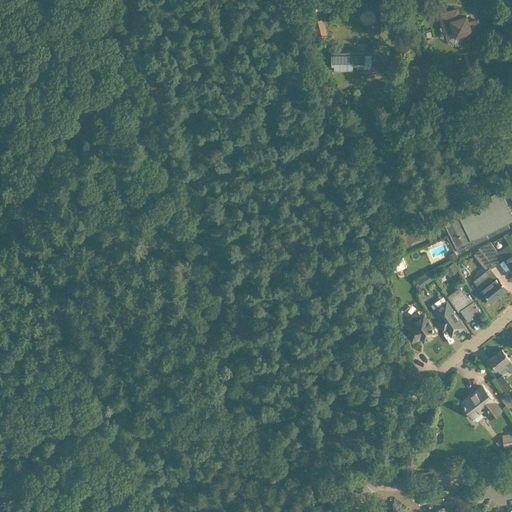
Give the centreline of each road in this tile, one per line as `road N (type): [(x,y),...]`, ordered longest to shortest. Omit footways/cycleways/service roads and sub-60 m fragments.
road 1 (track): [(377,483),(254,412),(123,0)]
road 2 (unclassified): [(377,483),(442,374),(511,318)]
road 3 (track): [(426,401),(365,301),(363,265),(391,245)]
road 4 (unclassified): [(511,457),(377,483)]
